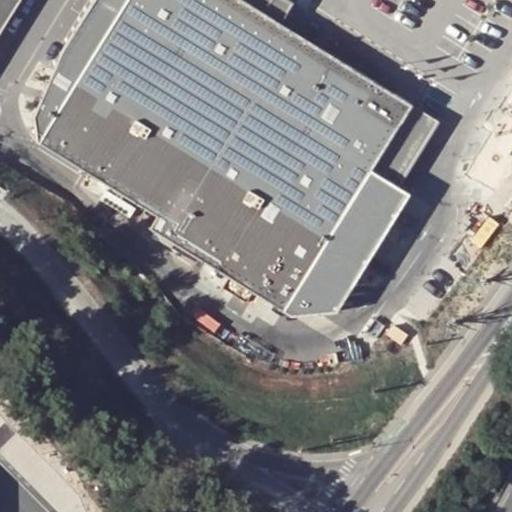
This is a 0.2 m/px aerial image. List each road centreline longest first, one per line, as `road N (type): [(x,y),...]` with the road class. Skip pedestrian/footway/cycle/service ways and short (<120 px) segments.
road 1 (unclassified): [(240,460),(210,449),(164,410),(0,214)]
road 2 (tertiary): [(511,305),(370,485)]
road 3 (tertiary): [(396,504),(511,337)]
road 4 (unclassified): [(370,485),(330,469),(240,460)]
